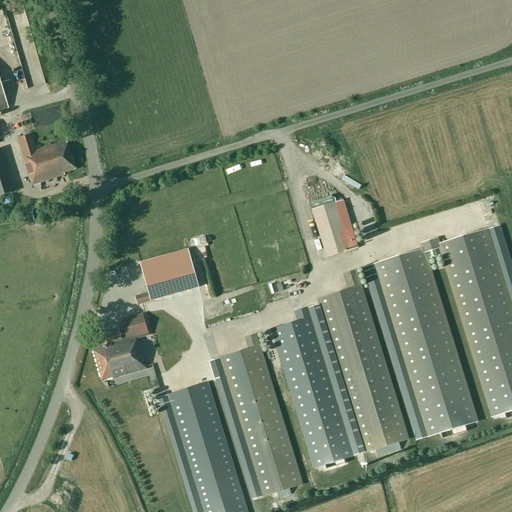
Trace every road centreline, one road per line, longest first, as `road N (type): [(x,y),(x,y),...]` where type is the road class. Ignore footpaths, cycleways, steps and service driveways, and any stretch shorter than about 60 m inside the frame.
road 1 (unclassified): [(95,186),(511,60)]
road 2 (tertiary): [(6,511),(50,417),(85,304),(95,186)]
road 3 (tertiary): [(95,186),(50,0)]
